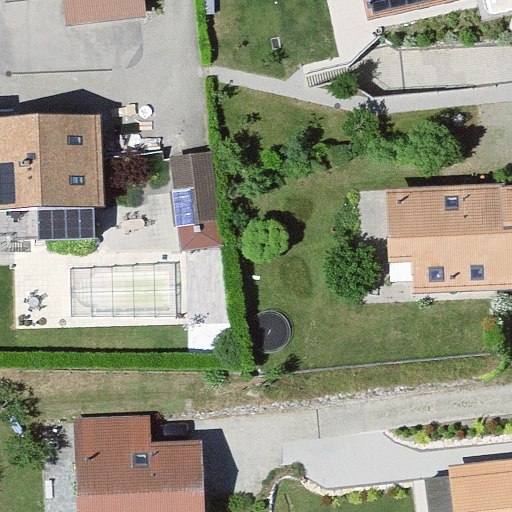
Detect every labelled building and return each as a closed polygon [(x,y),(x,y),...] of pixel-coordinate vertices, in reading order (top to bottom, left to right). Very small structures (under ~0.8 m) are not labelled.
[(7,0),(8,3),(30,0),(64,0),(69,29),(151,17),(148,0),(7,0)] [(371,0),(375,16),(441,0),(371,0)] [(96,109),(0,114),(0,212),(102,206),(96,109)] [(211,150),(169,156),(182,250),(224,244),(211,150)] [(511,184),(385,192),(389,264),(412,263),(414,299),(511,292),(511,184)] [(155,415),(71,422),(78,511),(209,511),(203,437),(157,441),(155,415)] [(511,511),(511,466),(453,472),(456,511),(511,511)]
